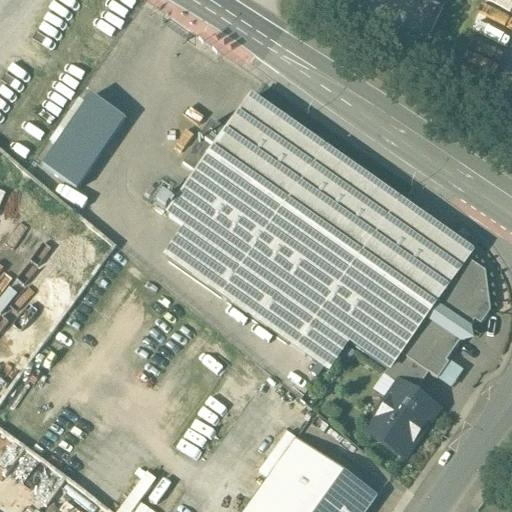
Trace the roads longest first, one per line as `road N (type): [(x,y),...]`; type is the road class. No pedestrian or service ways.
road 1 (secondary): [(205,0),(464,174)]
road 2 (unclassified): [(511,403),(437,511)]
